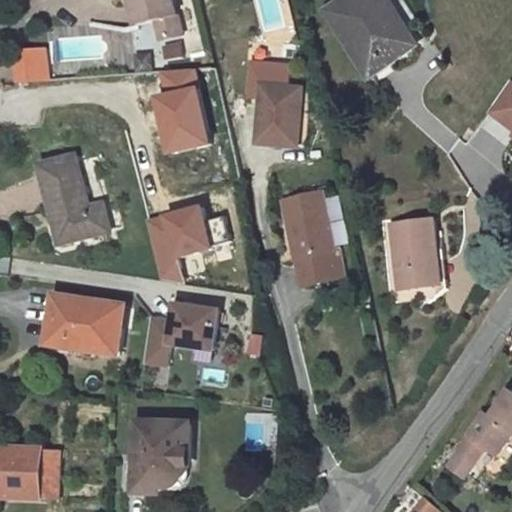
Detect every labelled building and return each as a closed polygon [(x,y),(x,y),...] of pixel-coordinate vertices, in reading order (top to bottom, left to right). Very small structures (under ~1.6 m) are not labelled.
[(178,0),(133,0),(139,26),(158,21),(163,41),(187,35),(178,0)] [(417,48),(388,4),(392,1),(390,0),(345,0),(328,12),(370,78),(417,48)] [(184,45),(166,49),(168,62),(186,58),(184,45)] [(48,49),(19,51),(20,67),(43,65),(45,81),(51,81),(48,49)] [(20,67),(17,67),(19,83),(45,81),(43,65),(20,67)] [(489,114),(511,130),(511,86),(510,85),(489,114)] [(306,90),(265,86),(259,143),(300,147),(306,90)] [(79,157),(43,165),(63,244),(114,232),(107,205),(92,208),(79,157)] [(324,193),(285,202),(303,287),(348,278),(342,249),(336,251),(324,193)] [(436,221),(393,225),(401,289),(437,285),(433,251),(440,250),(436,221)] [(440,250),(433,251),(437,285),(439,297),(450,289),(446,249),(440,250)] [(120,305),(57,295),(50,345),(73,348),(74,344),(95,347),(94,351),(122,356),(126,328),(117,326),(120,305)] [(148,364),(174,368),(178,344),(226,351),(233,307),(181,299),(178,319),(155,316),(148,364)] [(129,306),(120,305),(117,326),(126,328),(129,306)] [(265,337),(255,335),(252,354),(262,356),(265,337)] [(95,347),(74,344),(73,348),(72,354),(93,357),(94,351),(95,347)] [(228,382),(229,370),(207,368),(206,381),(228,382)] [(511,390),(493,417),(488,413),(459,454),(475,465),(486,449),(499,458),(511,439),(511,390)] [(192,468),(193,425),(141,423),(140,462),(140,471),(139,492),(162,493),(163,486),(171,487),(177,486),(181,483),(184,480),(186,468),(192,468)] [(45,449),(1,448),(0,484),(0,497),(44,499),(45,449)] [(63,450),(45,449),(44,499),(62,500),(63,450)] [(475,465),(459,454),(450,466),(466,477),(475,465)] [(140,462),(129,462),(128,471),(140,471),(140,462)] [(442,511),(427,498),(416,511),(442,511)]
